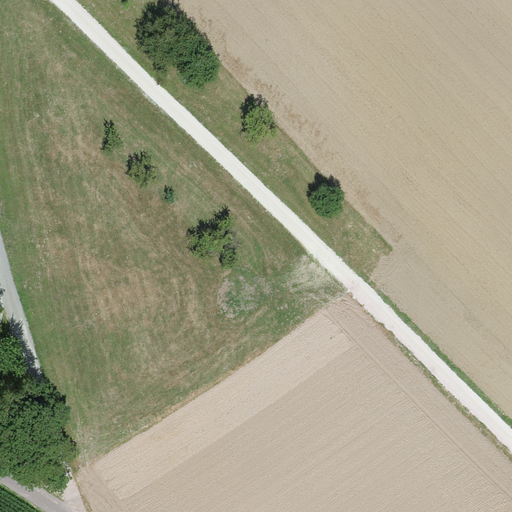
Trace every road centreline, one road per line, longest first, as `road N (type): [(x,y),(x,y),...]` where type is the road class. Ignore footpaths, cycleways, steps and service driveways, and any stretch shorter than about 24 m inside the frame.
road 1 (track): [(55,0),(511,449)]
road 2 (track): [(78,511),(11,295)]
